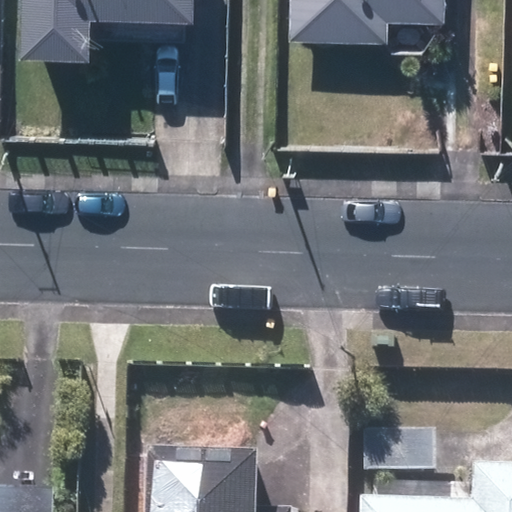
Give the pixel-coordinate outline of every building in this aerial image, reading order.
[(45,0),(45,39),(110,40),(111,0),(45,0)] [(305,0),(304,30),(402,33),(403,10),(459,12),(459,0),(305,0)] [(440,424),(367,421),(365,465),(438,468),(440,424)] [(280,447),(171,443),(168,511),(302,511),(303,505),(278,504),(280,447)] [(4,454),(0,454),(0,511),(59,511),(60,487),(4,486),(4,454)] [(511,511),(511,462),(488,462),(488,497),(377,494),(376,511),(511,511)]
